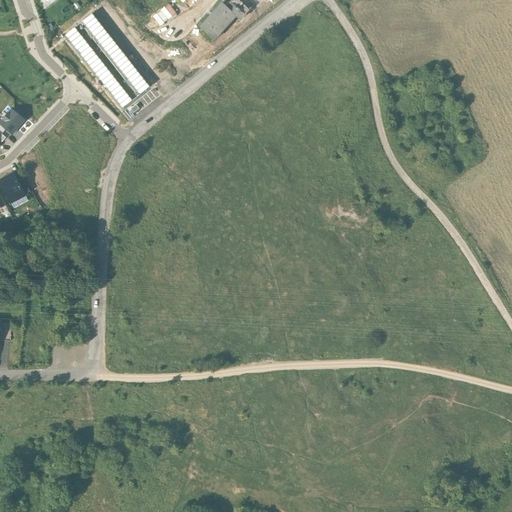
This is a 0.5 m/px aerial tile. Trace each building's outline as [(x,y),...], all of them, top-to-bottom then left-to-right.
[(217,39),(239,15),(243,19),(260,0),(232,0),(229,4),(225,0),(224,0),(202,25),(217,39)] [(140,94),(150,87),(92,14),(82,22),(140,94)] [(122,108),(132,100),(74,28),(64,36),(122,108)] [(157,43),(135,67),(150,81),(172,57),(157,43)] [(4,120),(0,123),(0,125),(5,129),(11,135),(24,120),(12,109),(8,115),(7,114),(3,118),(4,120)] [(14,174),(0,180),(0,183),(11,205),(27,198),(26,196),(18,180),(14,174)] [(22,178),(18,180),(26,196),(30,194),(22,178)] [(10,323),(0,323),(0,328),(0,341),(9,342),(10,323)]
